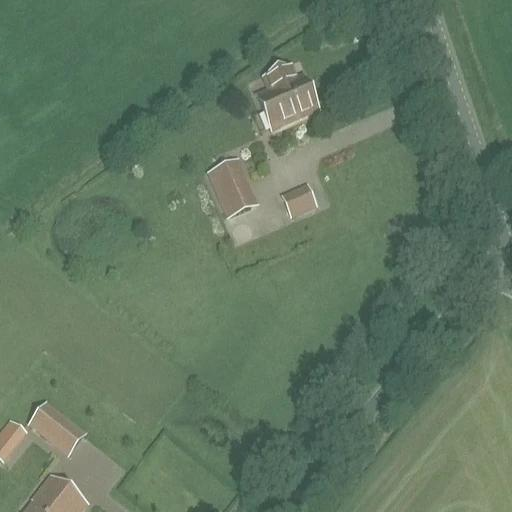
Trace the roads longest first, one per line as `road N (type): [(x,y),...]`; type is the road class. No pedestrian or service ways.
road 1 (unclassified): [(292,511),(479,278),(507,265)]
road 2 (tertiary): [(507,265),(424,0)]
